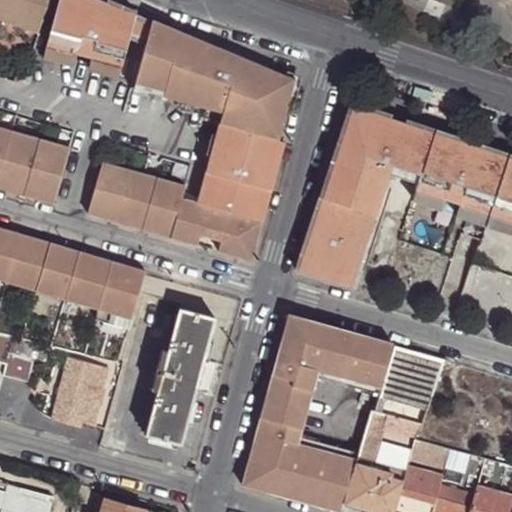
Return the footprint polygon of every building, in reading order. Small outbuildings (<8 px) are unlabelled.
[(52,0),(0,0),(0,25),(39,40),(52,0)] [(95,0),(58,0),(46,45),(77,54),(95,0)] [(136,14),(104,0),(95,0),(77,54),(91,58),(122,66),(136,14)] [(207,42),(207,41),(151,19),(138,65),(133,80),(165,89),(163,94),(192,103),(207,50),(205,49),(207,42)] [(203,117),(219,121),(279,138),(295,79),(223,49),(220,60),(206,59),(210,43),(207,42),(205,49),(207,50),(192,103),(207,107),(203,117)] [(223,49),(210,43),(206,59),(220,60),(223,49)] [(44,54),(74,63),(77,54),(46,45),(44,54)] [(119,75),(122,66),(91,58),(88,66),(119,75)] [(435,132),(353,104),(321,197),(367,214),(379,178),(387,180),(389,175),(392,166),(420,175),(417,184),(415,190),(416,190),(435,132)] [(0,121),(0,184),(23,192),(53,200),(70,142),(0,121)] [(262,220),(284,140),(279,138),(219,121),(219,122),(197,200),(209,204),(262,220)] [(509,157),(435,132),(416,190),(445,200),(460,205),(489,215),(509,157)] [(511,158),(509,157),(489,215),(511,223),(511,158)] [(102,159),(101,165),(114,168),(115,163),(102,159)] [(209,204),(197,200),(183,196),(182,196),(183,189),(171,185),(173,180),(115,163),(114,168),(101,165),(88,211),(104,215),(106,207),(126,213),(133,186),(178,196),(168,234),(197,244),(200,236),(221,242),(219,250),(251,259),(262,220),(209,204)] [(420,175),(392,166),(389,175),(417,184),(420,175)] [(387,180),(379,178),(367,214),(375,216),(387,180)] [(185,183),(173,180),(171,185),(183,189),(185,183)] [(155,231),(168,234),(178,196),(133,186),(126,213),(131,215),(129,223),(144,227),(147,219),(158,223),(155,231)] [(445,200),(416,190),(413,199),(442,209),(445,200)] [(367,214),(321,197),(297,271),(342,287),(352,258),(360,261),(365,245),(357,242),(367,214)] [(489,215),(460,205),(456,214),(486,224),(489,215)] [(124,221),(126,213),(106,207),(104,215),(124,221)] [(375,216),(367,214),(357,242),(365,245),(375,216)] [(511,223),(489,215),(486,224),(511,232),(511,223)] [(144,227),(155,231),(158,223),(147,219),(144,227)] [(9,229),(0,226),(0,235),(7,237),(9,229)] [(0,279),(18,285),(30,236),(23,233),(9,229),(7,237),(0,235),(0,279)] [(30,236),(18,285),(38,291),(73,301),(82,259),(81,259),(65,254),(67,247),(53,242),(51,250),(34,246),(37,237),(30,236)] [(53,242),(37,237),(34,246),(51,250),(53,242)] [(83,251),(67,247),(65,254),(81,259),(83,251)] [(101,256),(85,252),(82,259),(99,264),(101,256)] [(82,259),(73,301),(101,309),(98,319),(103,321),(116,261),(101,256),(99,264),(82,259)] [(360,261),(352,258),(342,287),(350,290),(360,261)] [(103,321),(133,330),(148,281),(127,275),(130,265),(116,261),(103,321)] [(127,275),(148,281),(151,272),(130,265),(127,275)] [(215,316),(180,307),(145,433),(181,443),(215,316)] [(289,313),(271,378),(313,390),(318,370),(379,386),(392,344),(289,313)] [(0,331),(0,362),(6,364),(3,376),(28,382),(33,357),(44,360),(48,345),(6,334),(0,331)] [(437,369),(392,354),(379,398),(421,411),(437,369)] [(96,365),(69,357),(52,419),(81,427),(82,422),(95,426),(105,390),(91,386),(96,365)] [(243,485),(340,511),(343,502),(350,480),(349,480),(356,458),(300,443),(313,390),(271,378),(243,485)] [(350,480),(343,502),(379,511),(394,511),(395,511),(408,466),(423,421),(377,405),(376,408),(372,407),(356,458),(349,480),(350,480)] [(395,511),(398,511),(432,511),(436,498),(442,475),(408,466),(395,511)] [(0,481),(0,506),(2,507),(8,484),(0,481)] [(2,507),(0,506),(0,511),(47,511),(51,500),(22,492),(23,487),(8,484),(2,507)] [(508,511),(511,499),(511,494),(477,485),(473,499),(471,506),(471,508),(469,511),(508,511)] [(52,495),(23,487),(22,492),(51,500),(52,495)] [(144,511),(145,508),(104,497),(100,511),(144,511)] [(469,511),(471,508),(436,498),(432,511),(469,511)]
